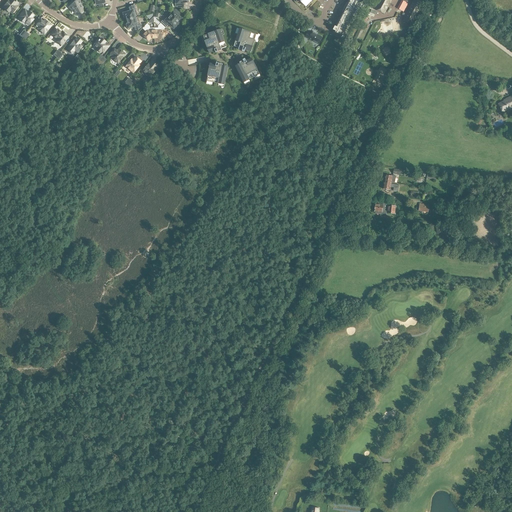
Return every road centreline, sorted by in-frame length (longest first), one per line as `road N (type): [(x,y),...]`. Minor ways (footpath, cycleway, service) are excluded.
road 1 (unknown): [(195,511),(434,0)]
road 2 (track): [(225,472),(448,0)]
